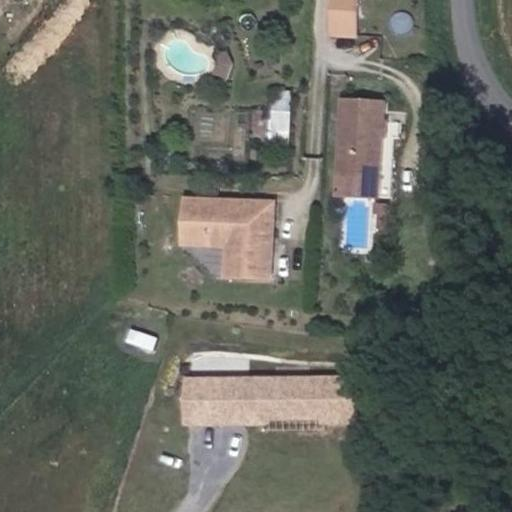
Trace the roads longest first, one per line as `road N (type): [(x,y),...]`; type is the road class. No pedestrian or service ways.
road 1 (residential): [(324,0),(315,147)]
road 2 (tertiary): [(511,118),(479,74),(463,29),(466,0)]
